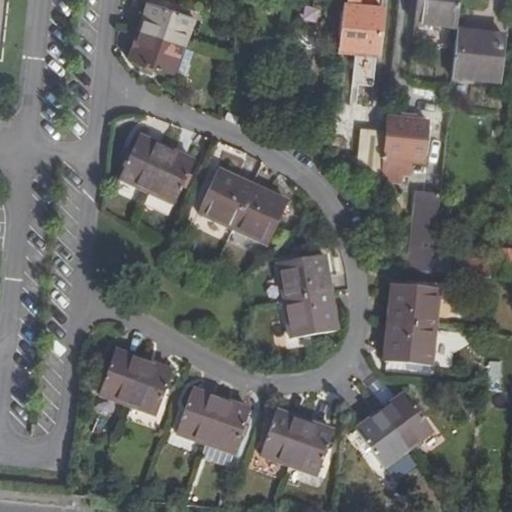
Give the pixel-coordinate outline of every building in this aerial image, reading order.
[(342,4),(339,49),(378,53),(382,0),(346,0),(346,5),(342,4)] [(456,29),(458,0),(415,0),(414,24),(456,29)] [(173,73),(192,15),(149,1),(129,59),(173,73)] [(455,32),(451,78),(497,83),(502,36),(455,32)] [(352,86),(372,87),(374,62),(353,61),(352,86)] [(382,160),(380,181),(401,183),(402,173),(410,174),(411,162),(424,163),(428,123),(386,119),(385,133),(382,160)] [(360,131),(358,157),(382,160),(385,133),(360,131)] [(174,203),(194,161),(138,136),(119,178),(174,203)] [(287,202),(218,170),(198,211),(268,244),(287,202)] [(437,250),(439,191),(410,190),(409,249),(437,250)] [(497,269),(511,270),(511,244),(500,243),(497,269)] [(293,339),(338,331),(325,256),(280,264),(293,339)] [(431,273),(491,279),(493,263),(432,257),(431,273)] [(431,366),(438,290),(393,285),(385,362),(431,366)] [(158,414),(173,371),(117,351),(102,395),(158,414)] [(235,452),(251,409),(194,389),(179,433),(235,452)] [(435,429),(407,393),(359,429),(387,466),(435,429)] [(321,473),(336,430),(279,411),(264,454),(321,473)]
